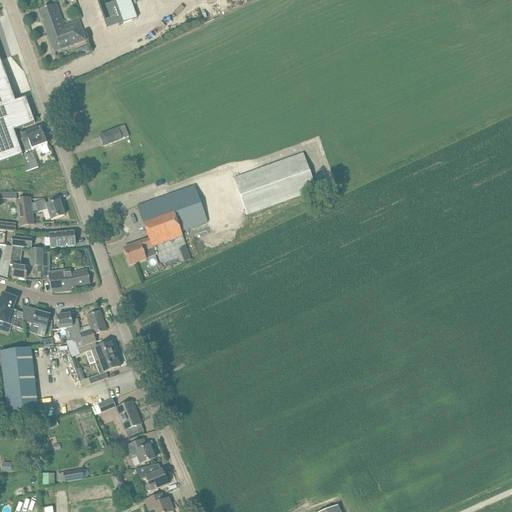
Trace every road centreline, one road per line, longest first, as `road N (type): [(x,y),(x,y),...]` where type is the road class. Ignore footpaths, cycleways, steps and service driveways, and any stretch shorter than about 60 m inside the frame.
road 1 (residential): [(112,290),(7,0)]
road 2 (residential): [(198,511),(112,290)]
